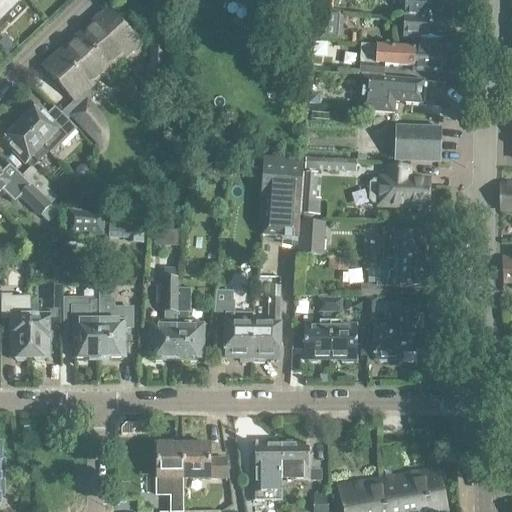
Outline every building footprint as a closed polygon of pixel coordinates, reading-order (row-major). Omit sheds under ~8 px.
[(0,0),(0,29),(7,23),(8,21),(4,17),(19,2),(17,0),(0,0)] [(333,16),(334,0),(321,0),(320,15),(333,16)] [(404,0),(404,19),(408,18),(445,19),(446,0),(404,0)] [(108,10),(75,40),(107,75),(141,45),(108,10)] [(342,41),(343,18),(319,15),(317,38),(342,41)] [(403,39),(414,39),(444,41),(445,19),(408,18),(404,19),(403,39)] [(150,26),(150,43),(166,43),(167,26),(150,26)] [(0,44),(0,45),(8,54),(15,48),(6,39),(0,44)] [(42,69),(73,103),(60,114),(68,121),(70,119),(90,102),(91,101),(92,93),(90,90),(107,75),(75,40),(42,69)] [(167,44),(149,43),(149,74),(167,75),(167,44)] [(339,75),(359,76),(359,77),(361,78),(384,79),(385,67),(413,69),(413,73),(444,75),(445,52),(377,48),(376,63),(360,63),(360,64),(340,62),(339,75)] [(425,82),(384,79),(361,78),(358,113),(395,116),(396,105),(422,107),(425,82)] [(308,105),(320,106),(321,94),(309,93),(308,105)] [(98,111),(90,102),(70,119),(103,153),(106,149),(108,143),(109,138),(108,131),(108,128),(104,120),(102,116),(98,111)] [(59,130),(68,121),(60,114),(55,108),(46,117),(37,108),(30,115),(26,115),(21,120),(21,125),(20,126),(49,154),(52,156),(69,139),(59,130)] [(59,130),(69,139),(77,131),(68,121),(59,130)] [(4,143),(31,169),(22,177),(30,184),(29,185),(32,187),(51,206),(57,200),(47,190),(50,186),(33,169),(38,164),(49,154),(20,126),(15,126),(10,131),(11,136),(4,143)] [(395,128),(394,163),(440,165),(441,130),(395,128)] [(214,170),(228,171),(228,159),(214,159),(214,170)] [(298,240),(300,204),(304,163),(262,160),(260,201),(259,220),(263,220),(261,238),(298,240)] [(356,172),(356,163),(305,161),(305,171),(356,172)] [(23,196),(32,187),(29,185),(10,166),(1,174),(0,173),(0,200),(6,195),(15,204),(20,199),(23,196)] [(80,166),(76,170),(76,176),(79,180),(86,181),(90,176),(90,170),(86,167),(80,166)] [(370,185),(370,201),(373,204),(377,204),(377,208),(429,210),(430,181),(410,180),(410,169),(386,168),(386,178),(378,178),(378,182),(374,182),(370,185)] [(317,175),(306,174),(303,216),(320,217),(321,200),(316,200),(317,175)] [(511,186),(500,186),(500,213),(511,213),(511,186)] [(32,187),(23,196),(42,215),(51,206),(32,187)] [(104,238),(105,217),(68,211),(66,238),(104,238)] [(128,244),(145,244),(146,225),(110,223),(108,240),(128,241),(128,244)] [(300,223),(298,256),(324,257),(326,224),(300,223)] [(33,244),(22,233),(14,240),(23,250),(33,244)] [(366,249),(366,261),(425,263),(425,252),(429,249),(429,243),(426,239),(426,237),(394,236),(394,235),(384,234),(383,249),(366,249)] [(0,246),(0,265),(12,258),(0,246)] [(37,260),(38,247),(30,247),(30,260),(37,260)] [(177,272),(178,258),(167,257),(167,272),(177,272)] [(511,258),(503,259),(503,286),(511,285),(511,258)] [(349,261),(328,260),(328,272),(348,273),(349,261)] [(366,261),(365,273),(381,273),(381,267),(388,267),(387,272),(392,272),(392,289),(424,290),(424,287),(428,284),(428,277),(425,273),(425,263),(366,261)] [(145,273),(128,272),(125,298),(143,299),(145,273)] [(164,314),(177,314),(178,290),(178,279),(160,279),(161,287),(162,287),(162,305),(160,305),(160,314),(164,314)] [(360,300),(365,300),(377,300),(386,300),(387,286),(360,286),(360,300)] [(60,287),(47,287),(46,311),(60,311),(60,287)] [(252,326),(251,365),(264,365),(264,361),(279,361),(280,288),(269,287),(269,300),(269,326),(254,326),(252,326)] [(111,290),(94,290),(94,299),(94,303),(98,303),(104,303),(103,315),(98,315),(98,360),(124,360),(125,333),(134,333),(134,311),(115,311),(115,303),(111,303),(111,290)] [(177,314),(176,360),(185,360),(185,363),(197,364),(199,361),(202,361),(202,326),(188,326),(188,315),(190,315),(191,291),(178,290),(177,314)] [(214,315),(224,315),(224,360),(244,360),(244,364),(251,365),(252,326),(254,326),(254,315),(235,315),(235,302),(233,302),(233,292),(216,292),(214,315)] [(63,299),(63,336),(72,336),(72,360),(98,360),(98,315),(98,303),(94,303),(94,299),(63,299)] [(318,315),(330,315),(330,300),(318,300),(318,315)] [(342,300),(330,300),(330,315),(342,314),(342,300)] [(365,300),(365,314),(377,314),(377,300),(365,300)] [(10,360),(14,360),(16,363),(25,363),(27,360),(30,360),(30,303),(20,303),(20,316),(10,316),(10,360)] [(30,360),(34,360),(35,363),(44,363),(46,360),(49,360),(49,316),(39,316),(39,303),(30,303),(30,360)] [(388,311),(388,335),(388,337),(418,336),(418,338),(425,338),(424,311),(388,311)] [(177,314),(164,314),(164,325),(149,325),(148,360),(153,360),(155,363),(167,363),(167,360),(176,360),(177,314)] [(365,314),(365,321),(367,321),(367,326),(377,326),(377,314),(365,314)] [(330,315),(318,315),(318,323),(319,323),(319,328),(305,328),(304,362),(307,362),(310,365),(317,365),(320,362),(330,362),(330,323),(330,315)] [(341,322),(330,323),(330,362),(341,362),(341,365),(354,365),(354,362),(356,362),(356,328),(341,328),(341,322)] [(374,363),(378,363),(380,364),(387,364),(389,362),(402,362),(402,355),(418,355),(418,338),(418,336),(388,337),(388,335),(374,335),(374,363)] [(125,423),(121,428),(121,436),(134,436),(134,423),(125,423)] [(170,498),(169,511),(183,511),(183,480),(183,447),(184,447),(184,444),(173,444),(173,441),(158,442),(158,447),(157,447),(157,481),(155,481),(155,498),(170,498)] [(252,482),(282,482),(282,442),(268,442),(268,445),(255,446),(255,456),(253,456),(252,482)] [(295,442),(282,442),(282,482),(311,482),(311,483),(322,483),(321,472),(311,472),(311,456),(308,456),(308,446),(295,446),(295,442)] [(183,447),(183,480),(229,480),(226,460),(210,460),(210,446),(184,447),(183,447)] [(446,511),(437,470),(380,480),(387,511),(446,511)] [(342,511),(387,511),(380,480),(337,488),(342,511)] [(313,495),(313,511),(328,511),(328,494),(313,495)]
